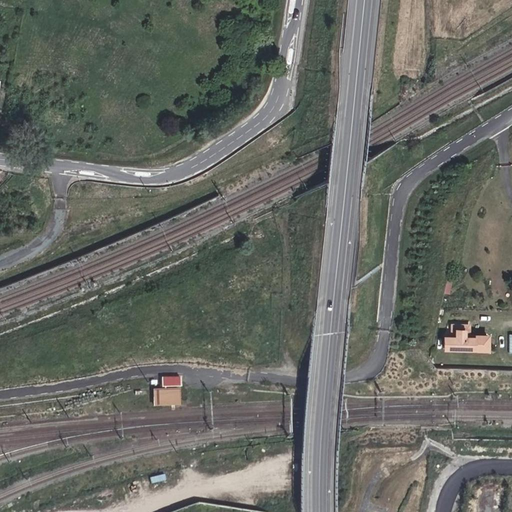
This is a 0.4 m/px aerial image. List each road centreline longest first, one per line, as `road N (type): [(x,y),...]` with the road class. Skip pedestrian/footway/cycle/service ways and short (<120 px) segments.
road 1 (residential): [(0,158),(152,176),(196,163),(271,109),(295,0)]
road 2 (secondary): [(349,124),(315,511)]
road 3 (track): [(290,380),(284,219)]
road 4 (secondary): [(349,124),(361,0)]
